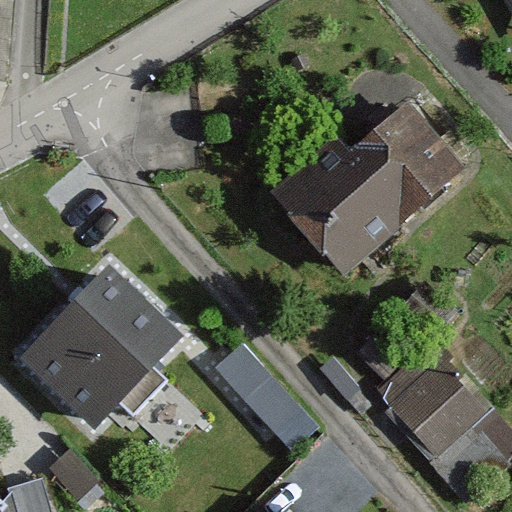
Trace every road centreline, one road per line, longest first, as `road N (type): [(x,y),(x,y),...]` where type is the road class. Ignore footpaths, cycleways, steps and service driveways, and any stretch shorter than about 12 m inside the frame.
road 1 (residential): [(240,0),(69,111),(0,141)]
road 2 (unknown): [(41,0),(39,124)]
